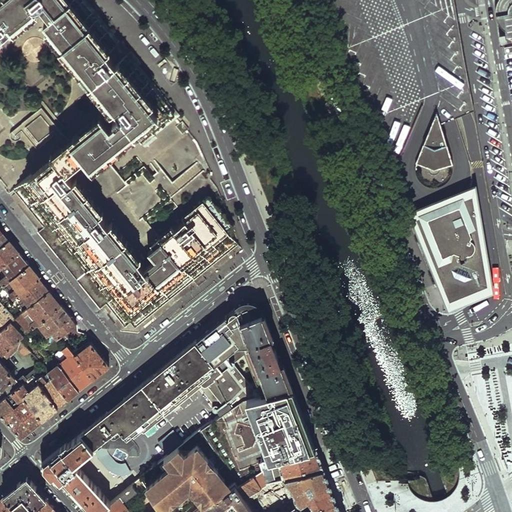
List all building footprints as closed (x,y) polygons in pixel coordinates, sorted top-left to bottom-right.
[(0,0),(0,37),(41,6),(50,16),(49,17),(120,104),(114,108),(119,113),(113,118),(116,121),(110,126),(103,117),(10,195),(120,329),(138,330),(240,249),(238,244),(227,230),(232,226),(209,200),(190,216),(162,239),(156,232),(150,224),(175,204),(158,182),(140,161),(122,176),(104,155),(133,131),(141,141),(148,135),(174,114),(143,76),(124,52),(81,0),(0,0)] [(399,156),(412,160),(417,162),(433,168),(453,163),(441,123),(474,110),(455,0),(321,0),(338,41),(371,124),(381,148),(390,152),(399,156)] [(505,16),(506,24),(511,23),(511,0),(496,0),(497,3),(498,7),(500,10),(503,13),(505,16)] [(44,21),(114,108),(120,104),(49,17),(44,21)] [(511,23),(506,24),(503,25),(504,31),(511,29),(511,23)] [(24,132),(34,145),(57,127),(42,107),(39,109),(40,111),(26,122),(25,120),(22,123),(27,129),(24,132)] [(474,193),(463,197),(476,208),(474,193)] [(421,231),(443,286),(454,291),(464,295),(489,285),(476,208),(463,197),(429,211),(425,221),(421,231)] [(429,211),(415,217),(421,231),(425,221),(429,211)] [(0,234),(0,246),(9,240),(6,236),(3,232),(0,234)] [(9,240),(0,246),(0,267),(1,266),(19,252),(14,246),(9,240)] [(19,252),(1,266),(7,274),(0,280),(4,284),(29,264),(24,258),(19,252)] [(29,264),(4,284),(8,290),(8,291),(13,298),(21,291),(39,277),(34,270),(29,264)] [(39,277),(21,291),(27,298),(20,304),(22,307),(21,309),(22,311),(28,306),(49,289),(44,283),(39,277)] [(443,286),(449,301),(457,298),(464,295),(454,291),(443,286)] [(15,317),(28,331),(40,321),(61,304),(55,297),(49,289),(28,306),(36,316),(30,322),(21,312),(15,317)] [(0,329),(0,330),(11,320),(15,317),(0,300),(0,329)] [(228,403),(231,407),(243,399),(292,387),(284,366),(263,312),(256,303),(249,301),(241,304),(232,311),(223,319),(196,341),(222,372),(214,378),(215,380),(228,403)] [(61,304),(40,321),(50,332),(51,331),(70,316),(66,310),(61,304)] [(70,316),(51,331),(57,338),(60,336),(76,323),(73,320),(70,316)] [(0,330),(0,346),(5,352),(19,339),(24,335),(11,320),(0,330)] [(69,346),(85,334),(78,331),(77,324),(76,323),(60,336),(67,344),(69,346)] [(0,356),(0,399),(16,387),(23,382),(33,374),(36,372),(39,369),(36,366),(19,379),(3,361),(18,348),(24,354),(30,350),(19,339),(5,352),(0,356)] [(139,386),(163,417),(203,385),(206,387),(208,385),(215,380),(214,378),(222,372),(196,341),(173,359),(145,381),(139,386)] [(109,364),(91,342),(75,354),(93,377),(101,371),(109,364)] [(69,346),(67,344),(63,348),(70,357),(63,363),(61,361),(60,360),(58,362),(61,365),(79,389),(86,383),(93,377),(75,354),(69,346)] [(79,389),(61,365),(49,374),(52,377),(68,398),(73,394),(79,389)] [(36,372),(33,374),(58,406),(63,402),(68,398),(52,377),(48,380),(42,373),(39,376),(36,372)] [(23,382),(30,389),(23,395),(43,419),(46,416),(58,406),(33,374),(23,382)] [(215,380),(208,385),(224,405),(228,403),(215,380)] [(125,407),(113,416),(120,425),(128,435),(139,427),(144,432),(163,417),(139,386),(130,393),(124,398),(123,405),(125,407)] [(221,414),(201,428),(225,465),(236,482),(237,484),(261,470),(259,461),(316,447),(305,417),(293,386),(292,387),(243,399),(231,407),(221,414)] [(16,387),(0,399),(0,410),(22,436),(40,422),(43,419),(23,395),(16,387)] [(124,398),(108,411),(113,416),(125,407),(123,405),(124,398)] [(224,405),(219,409),(221,414),(231,407),(228,403),(224,405)] [(94,446),(120,425),(113,416),(108,411),(103,415),(83,431),(94,446)] [(140,477),(162,511),(190,489),(196,496),(196,502),(201,503),(204,507),(228,487),(224,481),(216,472),(218,470),(225,465),(201,428),(140,477)] [(74,499),(85,511),(97,511),(110,502),(74,462),(94,446),(83,431),(63,447),(45,461),(45,464),(45,467),(51,473),(74,499)] [(261,470),(264,482),(323,467),(322,464),(316,447),(259,461),(261,470)] [(341,511),(323,467),(264,482),(244,494),(256,511),(341,511)] [(216,472),(224,481),(226,480),(218,470),(216,472)] [(237,484),(244,494),(264,482),(261,470),(237,484)] [(13,487),(4,494),(19,511),(21,511),(24,510),(26,511),(29,507),(31,509),(47,497),(31,480),(23,479),(13,487)] [(127,497),(142,484),(138,479),(110,502),(97,511),(121,511),(128,507),(122,501),(124,499),(123,498),(126,496),(127,497)] [(256,511),(244,494),(237,484),(236,482),(228,487),(204,507),(202,509),(204,511),(227,511),(231,510),(239,504),(244,511),(256,511)] [(0,511),(19,511),(4,494),(0,497),(0,511)] [(47,511),(54,506),(51,502),(47,497),(31,509),(29,507),(26,511),(24,510),(21,511),(47,511)]
